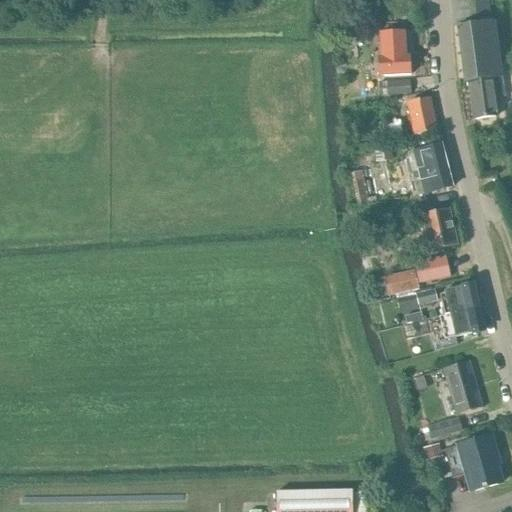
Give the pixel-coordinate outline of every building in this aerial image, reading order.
[(488,0),(474,0),(475,18),(490,17),(488,0)] [(457,27),(464,81),(464,83),(468,82),(473,120),(496,117),(494,99),(504,97),(494,23),(457,27)] [(357,27),(344,28),(345,40),(358,39),(357,27)] [(380,34),(381,58),(378,59),(379,77),(411,75),(410,57),(405,57),(404,33),(380,34)] [(411,95),(411,94),(410,81),(378,82),(379,96),(411,95)] [(414,137),(436,132),(430,99),(407,104),(414,137)] [(441,147),(407,155),(417,196),(451,187),(441,147)] [(391,148),(374,150),(375,162),(392,160),(391,148)] [(350,175),(357,207),(369,205),(362,172),(350,175)] [(426,241),(420,242),(422,251),(429,250),(429,252),(457,246),(449,210),(421,217),(424,231),(426,241)] [(375,226),(363,230),(368,245),(380,242),(375,226)] [(445,256),(413,264),(414,271),(418,285),(450,277),(445,256)] [(414,271),(385,278),(390,296),(390,297),(396,295),(396,296),(416,291),(416,290),(419,290),(418,285),(414,271)] [(442,307),(445,317),(479,308),(474,285),(444,292),(447,306),(442,307)] [(434,291),(415,295),(417,305),(418,307),(437,302),(434,291)] [(415,295),(396,300),(398,310),(417,305),(415,295)] [(455,338),(483,331),(485,331),(479,308),(445,317),(447,326),(452,325),(455,338)] [(402,327),(406,343),(426,338),(422,322),(402,327)] [(456,415),(477,410),(483,408),(470,362),(443,370),(456,415)] [(431,440),(462,431),(458,418),(427,428),(431,440)] [(471,493),(502,484),(494,458),(497,457),(491,437),(445,451),(453,479),(466,475),(471,493)] [(439,445),(423,449),(426,461),(442,457),(439,445)] [(353,511),(353,490),(276,492),(276,511),(353,511)]
